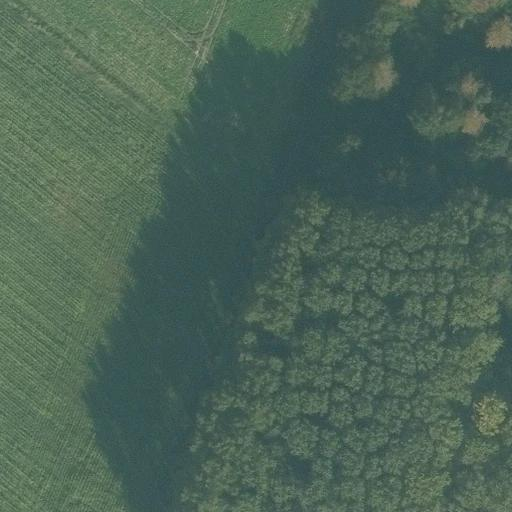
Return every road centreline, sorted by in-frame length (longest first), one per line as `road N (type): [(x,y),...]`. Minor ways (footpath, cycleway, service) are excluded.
road 1 (track): [(135,511),(319,0)]
road 2 (track): [(0,0),(249,202)]
